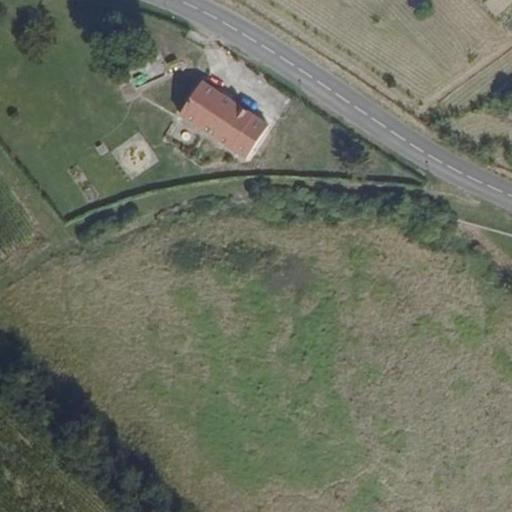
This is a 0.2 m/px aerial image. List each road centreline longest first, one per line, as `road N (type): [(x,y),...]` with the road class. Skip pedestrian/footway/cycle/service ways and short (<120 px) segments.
road 1 (track): [(511,202),(199,186),(63,230),(0,276)]
road 2 (tertiary): [(174,0),(511,199)]
